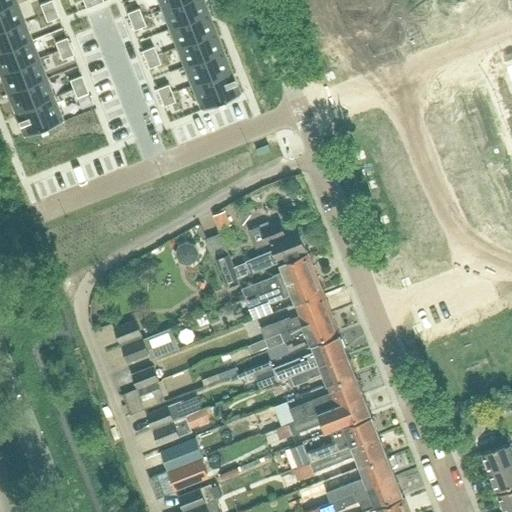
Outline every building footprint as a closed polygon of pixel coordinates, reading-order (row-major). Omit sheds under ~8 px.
[(15,0),(13,0),(0,5),(0,27),(22,19),(15,0)] [(45,0),(38,3),(42,11),(54,7),(51,0),(45,0)] [(202,0),(180,0),(160,8),(168,27),(207,12),(202,0)] [(54,7),(42,11),(45,20),(57,16),(57,15),(54,7)] [(126,12),(129,21),(141,16),(138,7),(126,12)] [(207,12),(168,27),(175,46),(215,31),(207,12)] [(141,16),(129,21),(132,29),(133,29),(144,25),(141,16)] [(22,19),(0,27),(0,49),(30,37),(22,19)] [(215,31),(175,46),(183,65),(222,50),(215,31)] [(65,36),(53,41),(57,49),(69,45),(65,36)] [(30,37),(0,49),(0,71),(37,56),(30,37)] [(69,45),(57,49),(60,58),(72,54),(72,53),(69,45)] [(141,50),(140,50),(144,59),(156,54),(152,45),(141,50)] [(222,50),(183,65),(190,84),(230,69),(222,50)] [(156,54),(144,59),(147,67),(148,67),(159,63),(156,54)] [(37,56),(0,71),(0,77),(5,91),(45,76),(37,56)] [(230,69),(190,84),(200,108),(239,93),(230,69)] [(80,74),(68,79),(72,87),(84,83),(80,74)] [(45,76),(5,91),(13,110),(52,95),(45,76)] [(84,83),(72,87),(75,96),(87,92),(84,83)] [(156,88),(155,88),(159,97),(171,92),(167,83),(156,88)] [(171,92),(159,97),(162,105),(174,101),(171,92)] [(52,95),(13,110),(22,134),(62,119),(52,95)] [(229,210),(212,217),(218,235),(236,228),(229,210)] [(274,248),(246,259),(247,260),(233,266),(228,253),(216,258),(225,280),(250,270),(251,271),(307,248),(298,226),(285,231),(280,220),(261,228),(266,241),(270,240),(274,248)] [(248,237),(254,252),(267,247),(261,232),(248,237)] [(222,237),(204,243),(209,258),(227,253),(222,237)] [(242,287),(246,297),(315,270),(308,252),(280,263),(284,273),(275,277),(274,275),(242,287)] [(291,290),(295,302),(323,291),(315,270),(246,297),(250,308),(282,296),(281,294),(291,290)] [(261,327),(265,337),(331,311),(323,291),(295,302),(300,314),(291,317),(290,315),(261,327)] [(331,309),(347,306),(344,291),(328,295),(331,309)] [(331,311),(265,337),(268,345),(292,334),(293,336),(306,331),(311,341),(339,330),(331,311)] [(115,327),(121,342),(141,335),(136,319),(115,327)] [(276,380),(291,374),(347,352),(340,333),(312,344),(314,350),(271,366),(276,380)] [(150,351),(171,344),(168,335),(147,341),(150,351)] [(122,346),(127,360),(148,352),(142,338),(122,346)] [(270,362),(286,357),(283,347),(267,352),(270,362)] [(323,372),(327,383),(355,372),(347,352),(291,374),(294,384),(310,378),(309,377),(323,372)] [(133,373),(138,387),(158,380),(153,365),(133,373)] [(290,421),(363,393),(355,372),(327,383),(330,389),(285,408),(290,421)] [(138,388),(142,400),(161,393),(157,382),(138,388)] [(371,411),(363,393),(290,421),(284,424),(288,434),(322,422),(324,430),(371,411)] [(180,400),(147,413),(153,428),(186,415),(180,400)] [(186,415),(153,428),(159,444),(192,431),(186,415)] [(311,461),(323,456),(379,433),(372,415),(331,431),(335,440),(307,451),(311,461)] [(355,454),(359,465),(387,454),(379,433),(323,456),(311,461),(314,470),(355,454)] [(482,452),(489,471),(511,462),(511,447),(510,441),(482,452)] [(186,445),(162,454),(167,466),(191,457),(186,445)] [(328,492),(331,500),(337,498),(396,475),(387,454),(359,465),(364,477),(328,492)] [(511,462),(489,471),(497,490),(511,483),(511,462)] [(375,504),(403,493),(396,475),(337,498),(331,500),(306,509),(307,511),(326,511),(341,507),(341,506),(359,499),(363,508),(374,503),(375,504)] [(178,495),(184,510),(216,498),(210,483),(178,495)] [(511,487),(498,493),(505,511),(511,509),(511,487)] [(410,511),(404,496),(376,507),(377,511),(410,511)] [(221,511),(216,498),(184,510),(184,511),(221,511)]
